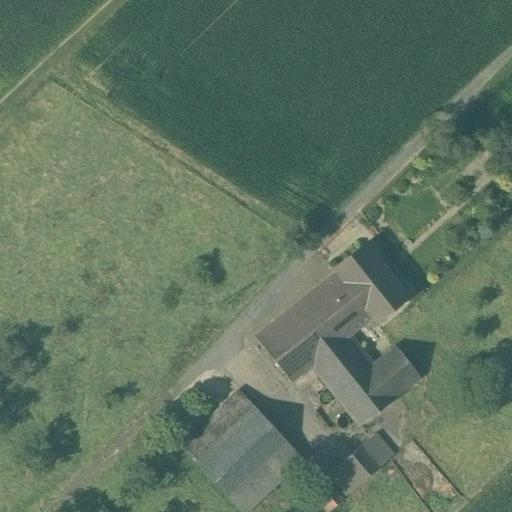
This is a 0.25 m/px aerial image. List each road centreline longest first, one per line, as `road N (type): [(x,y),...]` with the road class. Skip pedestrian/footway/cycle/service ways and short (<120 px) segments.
road 1 (track): [(237,327),(48,511)]
road 2 (track): [(0,111),(114,0)]
